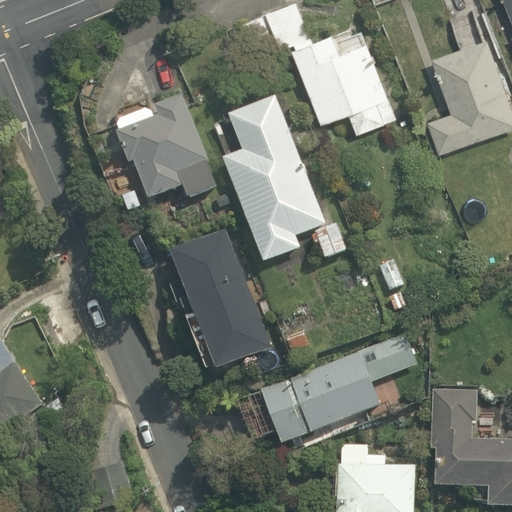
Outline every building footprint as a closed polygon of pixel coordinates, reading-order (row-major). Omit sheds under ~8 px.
[(296,0),(289,0),(261,11),(275,50),(288,46),(317,124),(347,113),(354,131),(394,116),(364,36),(336,47),(330,30),(311,37),(296,0)] [(511,0),(501,0),(511,29),(511,0)] [(511,127),(479,38),(435,54),(454,108),(427,118),(440,153),(511,127)] [(324,221),(275,96),(225,115),(238,149),(220,156),(261,264),(302,248),(296,234),(310,228),(322,259),(347,249),(335,217),(324,221)] [(224,185),(182,105),(165,115),(117,140),(150,202),(178,187),(187,204),(224,185)] [(268,348),(225,226),(161,248),(204,370),(268,348)] [(416,364),(402,330),(233,397),(250,440),(273,431),(280,449),(379,410),(368,383),(416,364)] [(0,433),(44,400),(0,342),(0,433)] [(501,387),(435,386),(433,485),(462,486),(462,506),(511,506),(511,438),(500,438),(501,387)] [(413,511),(417,448),(339,445),(335,511),(413,511)]
